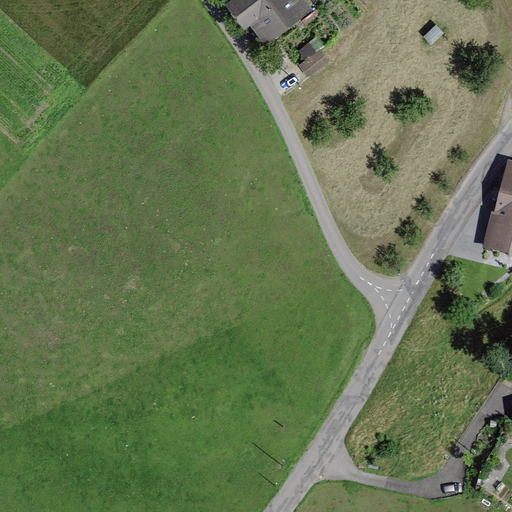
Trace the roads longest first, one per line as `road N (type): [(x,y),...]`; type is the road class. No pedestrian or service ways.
road 1 (residential): [(200,0),(272,113),(347,271),(400,320)]
road 2 (residential): [(275,511),(400,320)]
road 3 (residential): [(400,320),(511,133)]
